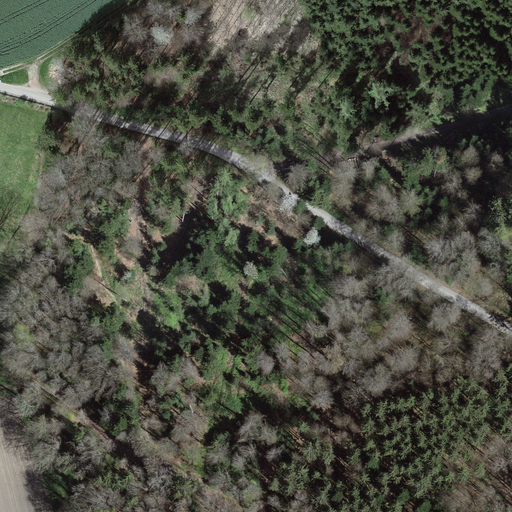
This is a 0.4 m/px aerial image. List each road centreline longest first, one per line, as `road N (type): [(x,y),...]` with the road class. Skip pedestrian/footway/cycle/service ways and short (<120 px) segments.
road 1 (unclassified): [(511,330),(224,155),(0,87)]
road 2 (track): [(255,171),(296,167),(511,107)]
road 3 (track): [(165,467),(87,406),(14,388),(0,392)]
road 4 (track): [(0,73),(134,0)]
